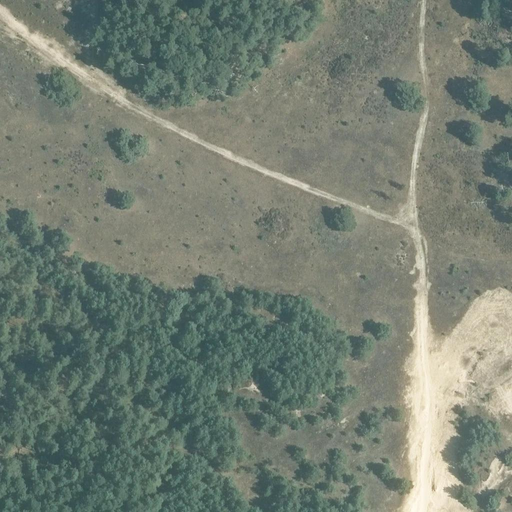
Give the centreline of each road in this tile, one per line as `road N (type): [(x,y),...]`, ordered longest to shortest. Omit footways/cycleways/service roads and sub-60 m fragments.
road 1 (track): [(423,511),(423,249),(412,228),(306,190),(134,110),(46,56),(0,12)]
road 2 (track): [(412,228),(426,95),(424,0)]
